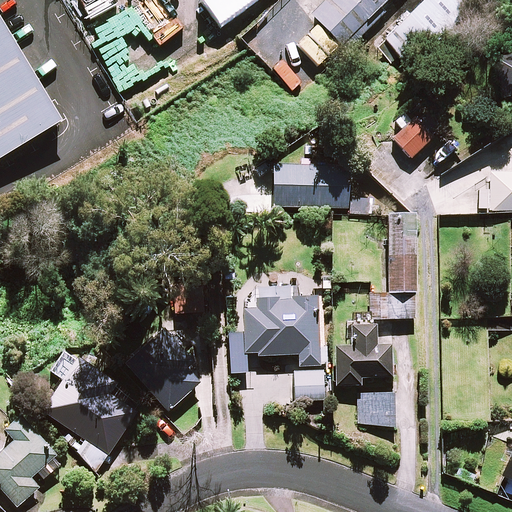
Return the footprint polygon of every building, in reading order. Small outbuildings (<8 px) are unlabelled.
[(0,0),(0,144),(73,96),(8,0),(0,0)] [(381,0),(332,0),(355,24),(381,0)] [(415,0),(390,23),(418,53),(474,0),(415,0)] [(511,96),(511,30),(505,32),(511,55),(491,60),(502,99),(511,96)] [(169,104),(162,92),(137,108),(145,120),(169,104)] [(402,135),(398,139),(415,154),(431,137),(404,112),(392,125),(402,135)] [(212,194),(210,196),(210,216),(219,217),(220,214),(220,212),(222,209),(223,207),(224,205),(226,203),(228,201),(230,200),(232,198),(235,197),(237,196),(240,195),(242,195),(245,195),(248,195),(247,206),(347,210),(349,165),(326,164),(326,155),(321,155),(321,151),(309,150),(309,155),(301,155),(301,166),(271,165),(271,162),(259,162),(245,177),(242,178),(239,178),(237,179),(234,180),(231,181),(229,182),(226,183),(224,185),(221,186),(219,188),(217,190),(214,192),(212,194)] [(477,211),(490,211),(511,211),(511,171),(491,171),(490,192),(478,192),(477,211)] [(349,197),(348,214),(371,216),(373,199),(349,197)] [(369,319),(413,319),(412,214),(386,214),(387,292),(369,292),(369,319)] [(287,297),(285,275),(253,276),(255,309),(240,310),(241,333),(227,334),(229,374),(246,373),(245,357),(291,355),(293,402),(320,400),(314,296),(287,297)] [(203,296),(164,296),(164,315),(203,316),(203,296)] [(373,347),(373,326),(352,326),(352,347),(334,347),(334,386),(359,386),(359,377),(388,377),(388,347),(373,347)] [(172,350),(156,334),(137,352),(142,358),(128,372),(169,414),(198,386),(181,368),(190,360),(177,346),(172,350)] [(112,385),(61,352),(49,371),(62,380),(41,411),(86,441),(76,455),(97,469),(134,412),(107,394),(112,385)] [(394,394),(358,392),(357,424),(392,426),(394,394)] [(59,463),(18,416),(4,429),(14,440),(0,452),(0,488),(16,507),(38,488),(29,477),(35,471),(42,479),(59,463)] [(511,444),(500,476),(511,481),(511,444)] [(451,465),(447,476),(470,486),(474,474),(451,465)]
